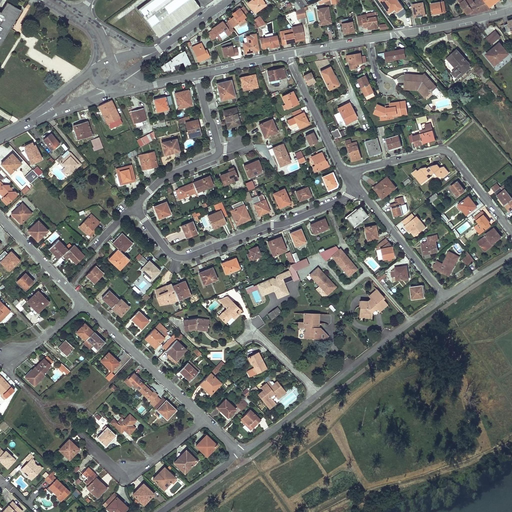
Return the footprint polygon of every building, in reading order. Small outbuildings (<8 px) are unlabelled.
[(193,0),(148,0),(137,8),(159,38),(200,8),(193,0)] [(252,0),(248,4),(254,13),(269,3),(266,0),(258,0),(257,0),(254,0),(253,1),(252,0)] [(293,0),(292,1),(295,5),(294,6),(296,11),(301,8),(304,7),(305,6),(308,4),(304,0),(293,0)] [(403,8),(397,0),(379,0),(389,13),(395,9),(397,12),(403,8)] [(471,14),(492,9),(489,5),(484,0),(476,0),(475,1),(473,0),(458,0),(467,13),(470,12),(471,14)] [(500,0),(484,0),(489,5),(492,9),(496,8),(496,6),(494,4),(498,0),(500,0)] [(446,12),(444,1),(431,4),(433,14),(446,12)] [(21,10),(7,3),(1,13),(0,12),(0,44),(10,28),(13,23),(21,10)] [(425,15),(423,3),(412,5),(414,17),(425,15)] [(244,6),(240,9),(245,17),(249,14),(244,6)] [(296,11),(295,11),(296,19),(306,17),(304,9),(304,7),(301,8),(296,11)] [(328,7),(317,9),(319,24),(324,23),(324,24),(330,23),(328,7)] [(235,16),(227,21),(228,22),(229,23),(232,28),(236,25),(235,24),(237,23),(243,18),(245,17),(240,9),(233,14),(235,16)] [(373,14),(357,17),(358,25),(362,24),(363,28),(367,27),(368,28),(376,27),(374,17),(373,15),(373,14)] [(259,16),(254,20),(256,23),(259,27),(264,25),(265,24),(259,16)] [(347,19),(341,20),(343,33),(353,31),(352,22),(348,22),(347,19)] [(224,24),(223,22),(211,30),(212,31),(208,33),(211,40),(216,37),(219,40),(221,39),(220,38),(226,34),(227,36),(231,33),(229,30),(232,28),(229,23),(228,22),(224,24)] [(295,39),(304,38),(301,25),(292,27),(292,29),(293,33),(295,40),(295,39)] [(292,29),(279,32),(281,36),(282,45),(286,44),(286,43),(295,41),(295,39),(295,40),(293,33),(292,29)] [(500,36),(495,31),(492,34),(497,39),(500,36)] [(497,39),(492,34),(486,38),(491,44),(497,39)] [(251,35),(251,36),(247,37),(248,43),(244,44),(245,53),(251,52),(251,51),(258,49),(255,35),(251,35)] [(277,36),(264,39),(266,48),(271,47),(279,45),(277,36)] [(510,54),(500,42),(484,55),(494,67),(510,54)] [(201,44),(193,47),(199,61),(209,57),(207,52),(205,53),(201,44)] [(232,46),(223,48),(224,57),(233,55),(233,56),(238,55),(236,48),(233,49),(232,46)] [(472,67),(457,49),(452,53),(454,55),(449,60),(456,69),(452,72),(456,77),(466,68),(467,70),(472,67)] [(400,50),(389,52),(389,53),(385,54),(386,61),(406,58),(404,50),(400,51),(400,50)] [(191,64),(184,51),(179,54),(173,58),(173,59),(171,60),(169,61),(165,64),(165,63),(164,64),(161,66),(164,71),(171,69),(170,68),(183,63),(185,67),(191,64)] [(361,54),(348,56),(349,62),(351,70),(358,69),(357,64),(362,64),(361,54)] [(330,67),(320,72),(329,90),(339,85),(330,67)] [(283,68),(268,71),(269,81),(285,77),(283,68)] [(467,70),(466,68),(456,77),(458,79),(467,70)] [(491,80),(483,70),(479,74),(486,83),(491,80)] [(364,72),(356,76),(362,88),(367,99),(376,96),(364,72)] [(308,85),(315,82),(311,73),(304,76),(308,85)] [(425,75),(423,76),(421,78),(419,78),(417,75),(406,74),(405,88),(410,88),(411,87),(420,87),(427,96),(436,88),(425,75)] [(252,81),(242,83),(243,90),(258,87),(255,75),(251,76),(252,81)] [(230,81),(216,84),(221,101),(234,97),(230,81)] [(410,88),(405,88),(405,89),(419,90),(425,98),(427,96),(420,87),(411,87),(410,88)] [(178,108),(183,107),(181,103),(185,102),(184,100),(190,99),(188,90),(175,93),(178,108)] [(292,92),(282,97),(287,108),(297,104),(292,92)] [(165,98),(154,100),(157,112),(168,110),(165,98)] [(181,103),(183,107),(191,105),(190,99),(184,100),(185,102),(181,103)] [(111,101),(105,103),(116,126),(122,123),(111,101)] [(373,113),(381,117),(385,116),(386,120),(394,119),(393,115),(401,113),(402,116),(408,114),(406,101),(389,104),(389,108),(386,108),(377,105),(373,113)] [(99,106),(111,131),(116,128),(115,126),(116,126),(105,103),(99,106)] [(349,103),(338,109),(339,112),(343,121),(345,124),(356,118),(349,103)] [(143,108),(131,111),(135,127),(143,125),(142,122),(146,121),(143,108)] [(235,109),(224,111),(228,129),(240,126),(235,109)] [(300,109),(292,113),(294,118),(287,121),(290,128),(292,129),(299,129),(309,124),(305,117),(304,117),(302,114),(300,109)] [(343,121),(339,112),(335,115),(339,123),(343,121)] [(416,118),(421,134),(423,141),(428,140),(428,142),(436,140),(431,123),(426,125),(427,129),(423,130),(421,123),(428,122),(426,116),(416,118)] [(462,124),(464,126),(471,120),(469,117),(462,124)] [(185,123),(188,133),(190,132),(191,137),(199,135),(197,126),(199,126),(197,120),(185,123)] [(259,125),(261,129),(262,129),(266,138),(277,133),(272,120),(259,125)] [(88,121),(75,125),(77,129),(75,130),(78,140),(92,136),(88,121)] [(331,132),(335,138),(341,137),(337,129),(331,132)] [(139,146),(156,139),(153,132),(136,139),(139,146)] [(313,133),(306,136),(310,146),(317,143),(313,133)] [(51,134),(43,140),(52,151),(60,144),(51,134)] [(414,142),(415,145),(419,143),(420,145),(424,144),(423,143),(423,141),(421,134),(413,136),(413,135),(409,136),(411,142),(414,142)] [(386,139),(389,147),(401,143),(398,136),(386,139)] [(95,151),(103,148),(99,138),(92,141),(95,151)] [(377,138),(365,142),(369,157),(382,153),(377,138)] [(176,139),(162,143),(165,155),(170,153),(170,152),(179,150),(176,139)] [(352,143),(346,145),(348,152),(350,152),(351,156),(352,161),(361,158),(356,142),(352,143)] [(25,147),(27,150),(31,159),(30,159),(32,164),(42,159),(36,147),(34,148),(32,143),(25,147)] [(283,144),(274,148),(276,155),(275,155),(280,167),(290,162),(283,144)] [(154,152),(143,155),(143,158),(140,159),(143,170),(157,166),(154,152)] [(71,153),(69,154),(77,162),(78,161),(71,153)] [(322,153),(312,157),(315,166),(313,167),(315,172),(329,166),(327,161),(325,161),(322,153)] [(12,154),(5,160),(9,164),(7,166),(12,172),(22,163),(12,154)] [(61,155),(56,160),(59,163),(58,165),(62,169),(61,170),(64,175),(67,172),(70,174),(81,164),(78,161),(77,162),(69,154),(65,158),(61,155)] [(5,160),(1,164),(10,174),(12,172),(7,166),(9,164),(5,160)] [(19,166),(26,174),(32,169),(24,161),(19,166)] [(255,162),(244,166),(249,177),(250,177),(251,179),(262,175),(261,172),(262,172),(262,171),(264,171),(263,167),(261,168),(258,162),(255,163),(255,162)] [(130,180),(131,182),(135,181),(131,165),(116,169),(120,185),(126,183),(125,181),(130,180)] [(416,169),(412,173),(421,184),(429,178),(427,175),(429,174),(431,174),(434,172),(438,177),(441,176),(442,178),(449,173),(444,166),(440,168),(437,165),(430,166),(427,168),(426,167),(421,168),(418,171),(416,169)] [(33,171),(38,176),(42,173),(37,167),(33,171)] [(230,172),(220,176),(224,185),(238,179),(233,168),(229,170),(230,172)] [(33,170),(25,177),(31,183),(38,176),(33,171),(33,170)] [(332,173),(322,177),(328,190),(336,187),(337,184),(332,173)] [(210,176),(202,180),(202,181),(194,184),(197,192),(202,190),(214,186),(210,176)] [(387,178),(374,188),(382,198),(396,188),(387,178)] [(251,180),(245,183),(248,191),(254,188),(251,180)] [(0,190),(1,190),(1,191),(4,195),(4,197),(9,203),(17,194),(15,192),(12,192),(12,188),(9,188),(9,186),(3,185),(0,181),(0,190)] [(457,182),(451,187),(458,196),(465,191),(457,182)] [(183,187),(178,189),(182,198),(195,193),(196,196),(198,195),(197,192),(194,184),(193,183),(189,185),(184,187),(183,187)] [(25,186),(21,191),(25,194),(29,189),(25,186)] [(307,187),(296,192),(299,201),(311,196),(307,187)] [(500,198),(505,205),(511,199),(511,197),(505,189),(503,190),(501,188),(495,192),(497,195),(498,194),(501,197),(500,198)] [(284,189),(273,194),(279,206),(285,203),(286,205),(290,203),(284,189)] [(262,194),(257,196),(260,202),(253,204),(258,214),(263,212),(264,214),(270,212),(263,195),(262,195),(262,194)] [(251,199),(250,199),(251,200),(253,205),(253,204),(260,202),(257,196),(251,199)] [(403,215),(401,207),(400,204),(403,203),(402,197),(395,199),(396,203),(391,204),(394,217),(403,215)] [(467,198),(457,206),(461,211),(463,209),(467,214),(477,207),(470,199),(469,200),(467,198)] [(231,211),(236,224),(245,220),(245,221),(250,219),(242,202),(233,206),(234,210),(231,211)] [(153,207),(156,213),(157,213),(159,219),(171,214),(166,203),(162,205),(161,204),(153,207)] [(23,204),(12,214),(21,224),(32,213),(23,204)] [(360,207),(357,209),(364,218),(367,215),(360,207)] [(357,209),(350,215),(356,224),(364,218),(357,209)] [(221,225),(218,220),(223,218),(220,211),(208,217),(213,229),(221,225)] [(475,217),(478,221),(482,226),(483,227),(489,222),(482,212),(475,217)] [(409,231),(410,230),(412,231),(415,236),(426,228),(423,224),(421,225),(419,223),(420,219),(417,216),(415,217),(412,213),(403,220),(406,225),(405,226),(409,231)] [(79,227),(87,234),(92,228),(93,229),(99,223),(91,215),(79,227)] [(350,215),(347,218),(354,226),(356,224),(350,215)] [(324,219),(310,225),(314,234),(328,228),(324,219)] [(39,221),(28,231),(31,234),(32,233),(34,234),(33,236),(37,241),(48,231),(39,221)] [(193,222),(182,226),(185,232),(184,232),(186,238),(197,233),(193,222)] [(365,228),(367,240),(378,238),(375,225),(365,228)] [(478,242),(484,249),(492,243),(492,244),(501,237),(494,228),(485,235),(486,236),(478,242)] [(301,229),(292,232),(296,241),(293,242),(295,247),(306,242),(301,229)] [(113,244),(119,249),(123,254),(130,246),(129,244),(131,242),(122,234),(113,244)] [(421,243),(424,255),(438,252),(435,241),(438,240),(437,235),(427,238),(428,242),(421,243)] [(280,237),(272,241),(274,244),(269,246),(273,255),(286,251),(280,237)] [(387,243),(384,239),(375,246),(377,249),(380,248),(382,259),(394,257),(392,246),(391,246),(388,242),(387,243)] [(58,240),(52,245),(53,246),(50,249),(56,255),(55,256),(58,259),(62,255),(68,250),(58,240)] [(492,243),(484,249),(485,251),(493,245),(492,244),(492,243)] [(68,250),(62,255),(66,259),(68,258),(69,257),(75,264),(84,256),(73,245),(68,250)] [(249,250),(250,253),(247,254),(249,261),(261,256),(257,247),(249,250)] [(119,249),(114,254),(115,255),(110,260),(120,270),(130,260),(123,254),(119,249)] [(332,256),(346,273),(350,269),(353,273),(357,269),(340,249),(332,256)] [(11,251),(0,262),(9,271),(20,260),(18,259),(16,261),(13,257),(15,255),(11,251)] [(467,256),(463,259),(468,266),(474,261),(467,251),(465,253),(467,256)] [(434,268),(444,273),(445,271),(450,274),(459,257),(449,252),(443,264),(437,262),(434,268)] [(235,258),(222,264),(226,274),(240,268),(235,258)] [(141,270),(145,274),(152,280),(160,271),(149,261),(141,270)] [(305,261),(294,265),(296,270),(307,266),(305,261)] [(95,266),(87,275),(90,278),(92,277),(96,281),(103,273),(95,266)] [(395,271),(391,271),(392,277),(396,277),(397,281),(408,279),(407,269),(404,269),(403,266),(395,268),(395,271)] [(310,276),(325,291),(329,288),(332,291),(336,287),(318,268),(310,276)] [(217,280),(213,269),(206,272),(205,271),(199,273),(204,285),(217,280)] [(274,278),(260,283),(264,292),(273,289),(277,290),(280,298),(289,294),(285,283),(293,279),(290,270),(277,276),(275,278),(274,278)] [(383,272),(376,278),(379,281),(386,276),(383,272)] [(24,274),(17,282),(25,290),(33,282),(28,276),(27,277),(24,274)] [(145,274),(143,276),(150,282),(152,280),(145,274)] [(87,275),(86,276),(94,283),(96,281),(92,277),(90,278),(87,275)] [(184,281),(179,283),(179,285),(173,288),(176,295),(178,300),(190,295),(184,281)] [(260,283),(258,284),(262,295),(273,291),(275,292),(278,299),(280,298),(277,290),(273,289),(264,292),(260,283)] [(157,290),(160,296),(162,301),(176,295),(173,288),(172,286),(171,284),(166,286),(157,290)] [(421,285),(410,287),(412,299),(425,298),(424,292),(422,292),(421,285)] [(361,301),(360,310),(365,311),(365,317),(371,318),(371,312),(375,309),(379,310),(380,311),(387,305),(383,299),(384,298),(376,289),(369,296),(371,298),(367,301),(361,301)] [(38,291),(27,302),(38,313),(49,302),(38,291)] [(109,291),(102,298),(105,300),(105,301),(112,308),(119,300),(109,291)] [(160,296),(157,297),(160,305),(170,301),(171,303),(178,300),(176,295),(162,301),(160,296)] [(231,315),(235,319),(239,315),(239,314),(237,312),(237,310),(240,308),(228,297),(220,301),(228,309),(220,316),(226,323),(229,320),(229,317),(231,315)] [(119,300),(112,308),(118,313),(120,310),(124,314),(130,307),(121,298),(119,300)] [(19,302),(16,306),(20,311),(23,308),(21,306),(26,302),(23,299),(21,301),(19,302)] [(0,301),(0,321),(10,311),(0,301)] [(278,306),(267,313),(271,320),(282,313),(278,306)] [(138,311),(131,318),(134,322),(141,329),(149,321),(138,311)] [(320,328),(318,327),(316,327),(316,323),(319,323),(319,314),(304,313),(303,322),(298,322),(298,327),(303,328),(304,325),(305,326),(305,328),(305,332),(304,332),(304,338),(319,338),(320,328)] [(229,320),(226,323),(228,325),(235,319),(231,315),(229,317),(229,320)] [(185,331),(190,330),(190,328),(195,327),(195,329),(204,330),(205,320),(197,319),(183,321),(185,331)] [(85,323),(76,332),(85,341),(94,332),(85,323)] [(156,327),(146,337),(156,346),(167,334),(161,328),(159,330),(156,327)] [(328,336),(320,328),(319,338),(328,339),(328,336)] [(105,342),(94,332),(85,341),(84,342),(88,346),(91,344),(97,350),(105,342)] [(172,337),(162,347),(166,350),(181,334),(180,332),(174,339),(172,337)] [(184,336),(181,334),(166,350),(169,354),(167,356),(175,364),(178,362),(176,360),(185,349),(178,342),(184,336)] [(146,337),(145,338),(155,348),(156,346),(146,337)] [(66,340),(58,348),(66,356),(74,348),(66,340)] [(111,357),(112,356),(109,353),(101,361),(112,371),(119,363),(115,359),(114,360),(111,357)] [(258,353),(248,358),(251,364),(252,363),(254,368),(253,368),(256,374),(266,369),(258,353)] [(44,359),(38,365),(39,366),(37,368),(42,373),(47,368),(51,365),(50,364),(53,362),(47,356),(44,359)] [(189,360),(187,362),(198,372),(200,370),(189,360)] [(187,362),(179,371),(183,374),(184,373),(191,380),(198,372),(187,362)] [(36,366),(25,377),(34,386),(45,375),(42,373),(37,368),(37,367),(36,367),(36,366)] [(111,372),(106,378),(109,381),(114,375),(111,372)] [(128,379),(133,384),(139,390),(144,384),(142,382),(143,381),(134,373),(128,379)] [(184,373),(183,374),(190,381),(191,380),(184,373)] [(210,373),(201,382),(208,389),(206,390),(211,394),(221,383),(213,376),(210,373)] [(0,391),(3,395),(2,396),(1,397),(4,400),(8,397),(5,393),(11,387),(0,375),(0,391)] [(127,378),(124,381),(130,386),(133,384),(128,379),(127,378)] [(259,394),(268,406),(273,402),(271,399),(275,395),(276,396),(284,390),(277,382),(274,384),(272,381),(271,381),(270,381),(269,381),(261,387),(264,390),(259,394)] [(144,384),(139,390),(150,400),(149,401),(154,406),(160,400),(155,395),(156,394),(147,385),(146,386),(144,384)] [(273,402),(268,406),(270,408),(278,402),(278,399),(285,393),(284,390),(276,396),(275,395),(271,399),(273,402)] [(154,406),(167,419),(176,410),(163,397),(160,400),(154,406)] [(241,404),(238,407),(242,410),(247,404),(242,399),(240,402),(241,404)] [(225,400),(218,408),(228,418),(236,409),(225,400)] [(249,410),(242,418),(246,422),(244,423),(251,430),(260,420),(249,410)] [(114,419),(110,423),(121,434),(125,430),(129,434),(136,428),(132,425),(137,420),(130,414),(125,420),(122,417),(117,423),(114,419)] [(104,431),(98,438),(106,446),(116,435),(106,426),(102,429),(104,431)] [(198,443),(196,446),(207,456),(217,445),(206,435),(201,441),(202,442),(199,445),(198,443)] [(69,440),(59,450),(69,460),(79,449),(69,440)] [(0,457),(2,459),(1,461),(5,465),(8,462),(10,464),(14,459),(5,451),(4,452),(0,448),(0,457)] [(186,450),(178,458),(180,460),(188,451),(186,450)] [(178,458),(174,463),(185,473),(196,462),(192,458),(194,457),(188,451),(180,460),(178,458)] [(24,457),(28,461),(29,462),(28,464),(26,463),(20,469),(22,471),(25,471),(28,474),(28,477),(31,480),(42,468),(39,466),(36,465),(34,463),(34,461),(31,458),(33,457),(29,453),(24,457)] [(5,465),(1,461),(0,461),(0,462),(7,469),(15,461),(14,459),(10,464),(8,462),(5,465)] [(89,485),(96,477),(98,475),(89,467),(82,474),(88,479),(85,481),(89,485)] [(164,467),(161,470),(162,471),(159,475),(157,474),(153,479),(164,489),(174,479),(171,476),(172,474),(164,467)] [(50,485),(48,487),(52,491),(58,496),(61,499),(68,490),(50,473),(45,479),(50,485)] [(89,485),(86,487),(97,498),(107,488),(96,477),(89,485)] [(137,490),(133,494),(144,505),(154,494),(145,484),(138,491),(137,490)] [(111,511),(121,511),(125,508),(121,503),(122,502),(120,500),(118,501),(116,498),(117,497),(118,496),(114,493),(105,503),(108,506),(107,508),(111,511)] [(2,511),(21,511),(22,511),(12,502),(2,511)]
